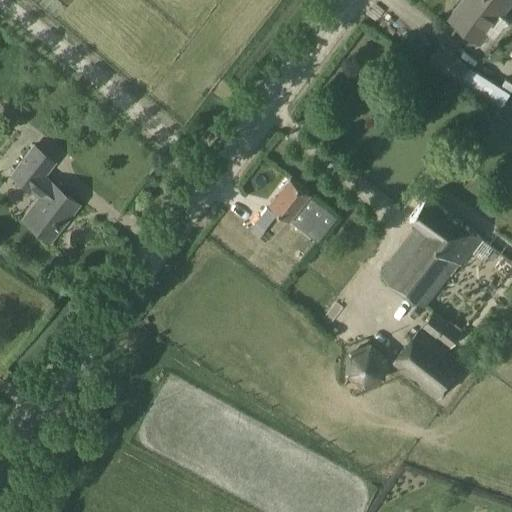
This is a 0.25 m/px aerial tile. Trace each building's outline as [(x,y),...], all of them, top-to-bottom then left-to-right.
[(511,0),(463,0),(451,16),(482,41),(511,2),(511,0)] [(429,59),(458,80),(470,66),(441,44),(429,59)] [(470,66),(458,80),(501,108),(511,91),(470,66)] [(34,147),(13,175),(41,197),(24,219),(51,240),(52,239),(48,236),(63,216),(67,219),(78,204),(42,177),(54,162),(34,147)] [(292,177),(271,204),(290,219),(292,216),(304,226),(313,215),(317,218),(324,209),(308,197),(312,193),(292,177)] [(382,271),(427,306),(461,261),(463,262),(482,238),(427,196),(411,217),(419,223),(382,271)] [(423,326),(451,348),(463,332),(435,311),(423,326)] [(392,362),(438,398),(464,364),(419,328),(392,362)] [(353,351),(350,372),(364,383),(384,375),(386,356),(371,345),(353,351)]
